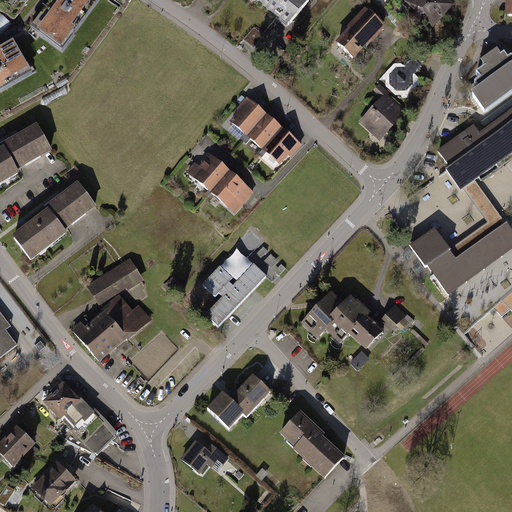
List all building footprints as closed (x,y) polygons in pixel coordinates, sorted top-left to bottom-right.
[(52,0),(30,30),(59,51),(96,0),(52,0)] [(302,0),(257,0),(293,31),(312,8),(302,0)] [(446,0),(410,0),(408,2),(436,28),(455,8),(446,0)] [(364,8),(336,37),(358,58),(386,29),(364,8)] [(0,33),(10,23),(0,13),(0,33)] [(254,28),(244,40),(254,49),(264,37),(254,28)] [(0,91),(29,75),(11,43),(0,49),(0,91)] [(495,54),(478,65),(482,71),(475,77),(479,82),(473,86),(478,92),(469,99),(482,117),(511,96),(511,63),(509,59),(505,62),(502,57),(499,59),(495,54)] [(394,64),(380,80),(385,80),(386,87),(396,96),(402,95),(402,98),(410,98),(412,91),(417,86),(420,87),(421,86),(423,82),(415,75),(417,73),(419,71),(421,65),(412,58),(406,61),(403,66),(401,64),(394,64)] [(389,93),(379,84),(373,91),(382,99),(386,95),(387,96),(389,93)] [(382,99),(360,123),(380,142),(406,113),(387,96),(386,95),(382,99)] [(302,146),(245,96),(225,117),(282,168),(302,146)] [(511,156),(511,111),(477,136),(471,127),(436,152),(449,170),(446,172),(461,193),(464,191),(475,183),(511,156)] [(6,153),(0,156),(0,194),(24,182),(21,176),(54,158),(39,131),(4,150),(6,153)] [(239,215),(257,193),(209,155),(192,176),(239,215)] [(506,225),(475,183),(464,191),(488,224),(495,234),(506,225)] [(80,191),(20,240),(40,265),(100,216),(80,191)] [(495,234),(488,224),(447,253),(427,267),(448,296),(511,250),(511,233),(506,225),(495,234)] [(427,267),(447,253),(433,233),(411,248),(425,268),(427,267)] [(134,266),(93,289),(105,310),(146,286),(134,266)] [(230,279),(217,268),(200,287),(213,299),(217,295),(220,298),(203,318),(215,329),(263,277),(251,267),(230,289),(225,284),(230,279)] [(511,310),(511,292),(503,300),(511,310)] [(341,309),(328,298),(301,327),(316,341),(323,333),(339,347),(348,337),(364,320),(367,317),(349,301),(341,309)] [(122,303),(82,339),(104,364),(129,342),(131,345),(153,326),(141,312),(135,318),(122,303)] [(404,317),(394,308),(380,323),(390,333),(404,317)] [(0,358),(17,346),(6,331),(11,327),(0,312),(0,358)] [(380,336),(364,320),(348,337),(364,353),(380,336)] [(41,342),(35,347),(40,353),(46,348),(41,342)] [(366,360),(359,354),(350,365),(357,371),(366,360)] [(227,397),(213,411),(239,436),(277,396),(259,379),(235,405),(227,397)] [(70,390),(62,381),(42,400),(58,417),(78,398),(70,390)] [(72,388),(70,390),(78,398),(58,417),(65,423),(55,434),(94,454),(115,432),(106,421),(72,388)] [(300,415),(282,434),(298,449),(296,451),(325,478),(343,459),(322,439),(324,437),(300,415)] [(22,422),(17,428),(31,442),(37,436),(22,422)] [(17,428),(0,444),(0,456),(15,470),(36,447),(31,442),(17,428)] [(201,445),(184,463),(199,479),(217,460),(201,445)] [(56,461),(29,487),(47,505),(74,479),(56,461)] [(13,489),(5,484),(0,491),(0,503),(3,505),(13,489)]
